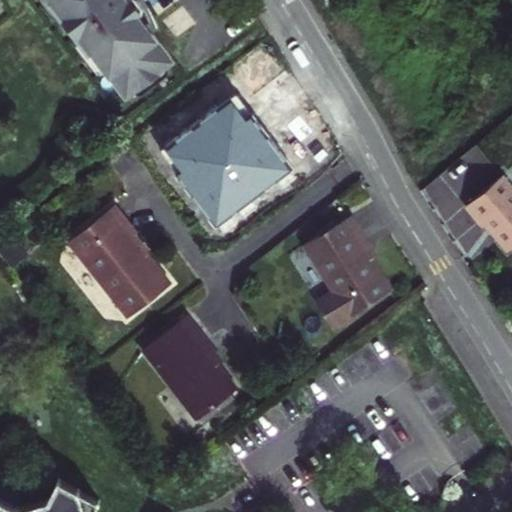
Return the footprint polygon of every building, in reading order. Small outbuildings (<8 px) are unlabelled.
[(61,0),(71,14),(95,45),(130,92),(180,55),(156,22),(160,20),(148,5),(144,7),(138,0),(61,0)] [(511,185),(503,175),(464,207),(487,233),(504,254),(511,246),(511,185)] [(130,224),(116,205),(69,241),(127,315),(167,284),(139,247),(145,242),(130,224)] [(331,321),(386,287),(364,252),(373,246),(352,214),(304,244),(333,289),(318,299),(331,321)] [(13,267),(30,254),(15,235),(0,245),(0,250),(9,262),(13,267)] [(142,349),(197,419),(232,391),(197,347),(202,343),(181,317),(142,349)] [(86,511),(94,497),(54,480),(44,496),(14,505),(0,497),(0,511),(86,511)]
